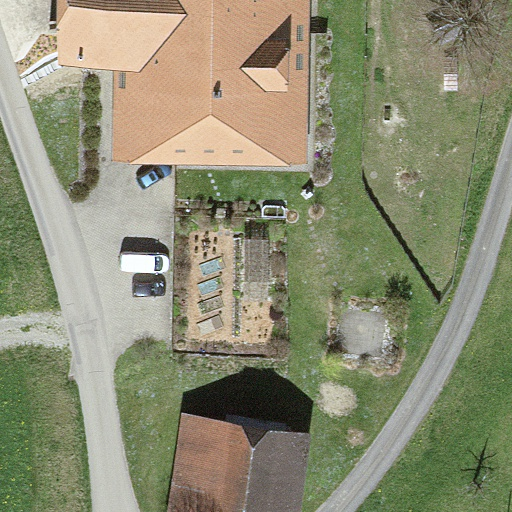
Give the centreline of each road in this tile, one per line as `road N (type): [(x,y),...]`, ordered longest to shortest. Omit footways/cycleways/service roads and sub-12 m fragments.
road 1 (unclassified): [(0,67),(70,280),(100,393),(119,511)]
road 2 (unclassified): [(511,157),(467,292),(404,427),(329,511)]
